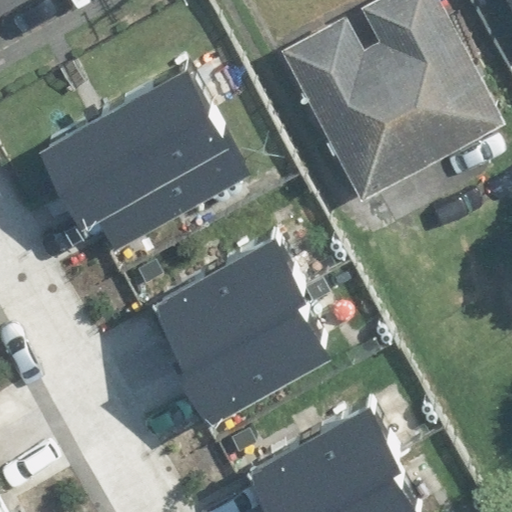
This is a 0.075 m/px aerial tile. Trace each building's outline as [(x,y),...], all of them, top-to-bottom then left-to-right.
[(511,103),(453,0),(355,0),(285,39),(368,187),(511,106),(511,103)] [(267,154),(213,55),(63,135),(117,235),(267,154)] [(347,335),(287,223),(168,287),(229,398),(347,335)] [(430,511),(452,501),(391,389),(273,452),(305,511),(430,511)] [(0,511),(20,511),(0,475),(0,511)]
